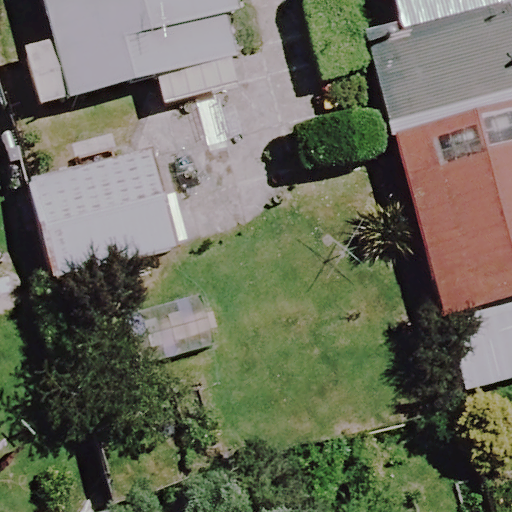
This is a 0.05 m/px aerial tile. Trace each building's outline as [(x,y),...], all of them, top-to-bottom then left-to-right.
[(0,63),(14,124),(56,114),(143,94),(150,123),(232,104),(207,0),(20,0),(32,50),(0,57),(0,63)] [(511,0),(364,0),(374,40),(511,8),(511,0)] [(511,21),(361,58),(429,334),(511,313),(511,21)] [(142,171),(27,198),(50,293),(165,265),(142,171)] [(103,326),(45,347),(75,431),(132,410),(103,326)] [(511,329),(439,347),(452,404),(511,390),(511,329)] [(294,343),(243,357),(270,449),(320,435),(294,343)]
